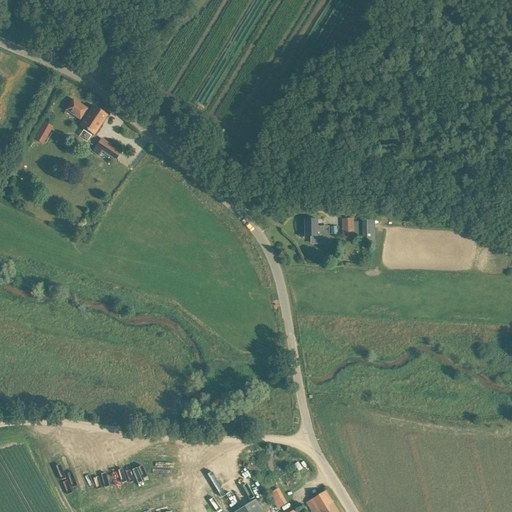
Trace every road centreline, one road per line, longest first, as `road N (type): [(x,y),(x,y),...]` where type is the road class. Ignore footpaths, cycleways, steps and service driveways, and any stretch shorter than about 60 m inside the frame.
road 1 (unclassified): [(308,441),(280,276),(245,213),(110,97),(0,40)]
road 2 (unclassified): [(308,441),(156,438),(0,421)]
road 3 (track): [(83,78),(204,0)]
